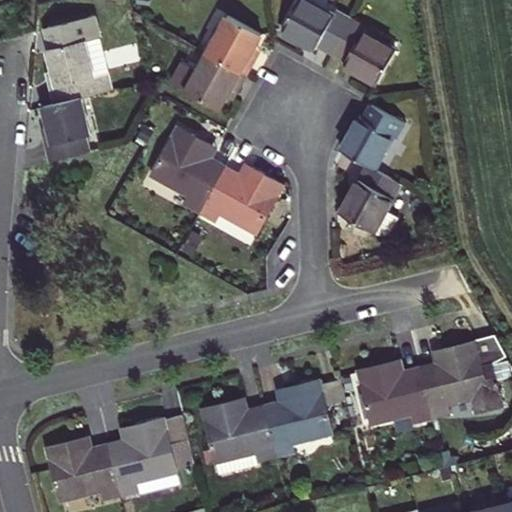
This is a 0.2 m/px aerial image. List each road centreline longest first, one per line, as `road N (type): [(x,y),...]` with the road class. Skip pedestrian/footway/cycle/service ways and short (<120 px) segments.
road 1 (residential): [(0,395),(318,315)]
road 2 (residential): [(318,315),(313,168),(293,103)]
road 3 (residential): [(0,198),(12,45)]
road 4 (residential): [(318,315),(448,283)]
